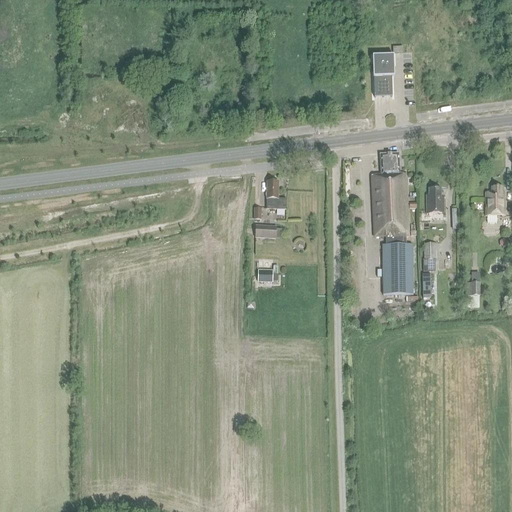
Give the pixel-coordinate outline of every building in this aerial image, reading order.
[(394,78),(393,57),(372,57),(373,79),(374,98),(379,98),(388,98),(392,98),(391,78),(394,78)] [(373,239),(385,238),(385,247),(382,247),(382,297),(412,297),(412,246),(406,247),(405,237),(408,237),(405,175),(399,176),(398,156),(379,156),(380,177),(370,177),(373,239)] [(265,199),(265,200),(265,201),(266,201),(266,211),(286,211),(285,200),(277,200),(277,193),(277,184),(266,184),(266,193),(265,193),(265,195),(265,197),(265,199)] [(497,225),(496,217),(505,217),(504,194),(502,194),(502,188),(490,189),(491,194),(485,194),(485,218),(487,218),(487,225),(497,225)] [(427,190),(427,201),(427,203),(425,203),(425,216),(442,216),(442,203),(440,203),(440,201),(440,191),(427,190)] [(276,241),(276,229),(256,228),(256,240),(276,241)] [(296,241),(296,249),(304,249),(304,241),(296,241)] [(423,246),(424,260),(424,262),(434,262),(434,261),(433,246),(423,246)] [(278,276),(273,276),(273,272),(258,272),(258,285),(273,285),(273,283),(278,283),(278,276)] [(423,299),(431,299),(430,276),(422,276),(423,299)] [(480,297),(480,284),(470,284),(470,297),(480,297)]
